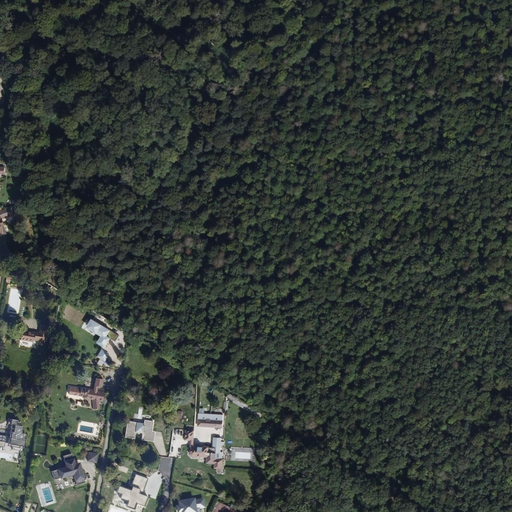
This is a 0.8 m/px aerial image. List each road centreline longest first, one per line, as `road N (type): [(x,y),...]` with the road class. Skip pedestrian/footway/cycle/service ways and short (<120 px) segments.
road 1 (track): [(55,274),(326,0)]
road 2 (unknown): [(36,0),(55,274)]
road 3 (track): [(377,473),(459,306)]
